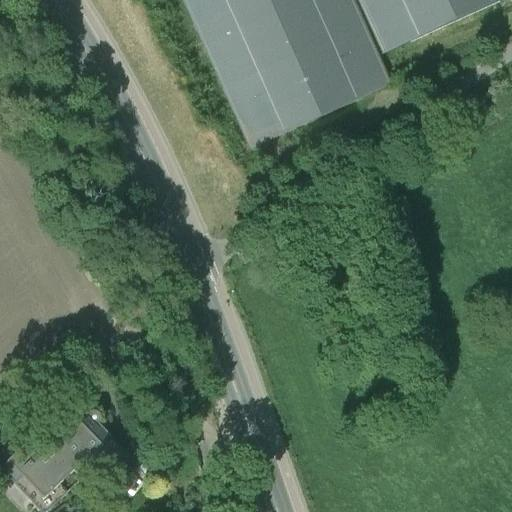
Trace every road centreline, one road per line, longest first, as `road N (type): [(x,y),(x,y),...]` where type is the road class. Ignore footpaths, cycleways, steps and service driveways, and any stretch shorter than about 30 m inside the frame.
road 1 (residential): [(511,54),(193,271)]
road 2 (primary): [(54,0),(140,149),(193,271)]
road 3 (primary): [(193,271),(277,511)]
